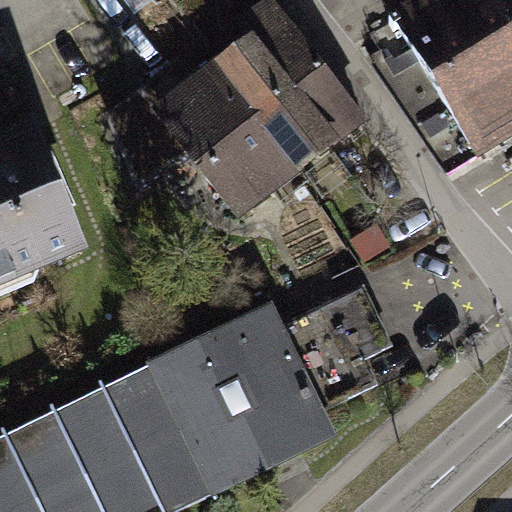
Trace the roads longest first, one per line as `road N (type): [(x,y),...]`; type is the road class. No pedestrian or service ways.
road 1 (residential): [(296,0),(511,291)]
road 2 (secondary): [(406,511),(511,418)]
